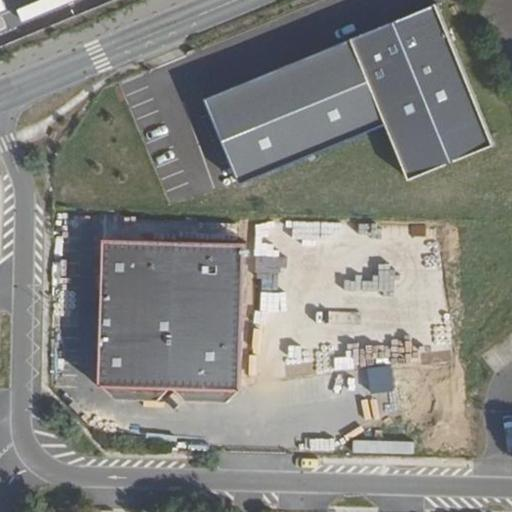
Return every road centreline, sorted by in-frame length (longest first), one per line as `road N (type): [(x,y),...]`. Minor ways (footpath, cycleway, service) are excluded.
road 1 (unclassified): [(500,488),(62,474),(27,439),(22,418),(24,188),(0,114)]
road 2 (unknown): [(85,202),(83,394),(112,407),(241,414),(250,433),(244,483)]
road 3 (unknown): [(152,34),(182,76),(209,78),(391,0)]
road 4 (tertiary): [(236,0),(0,95)]
